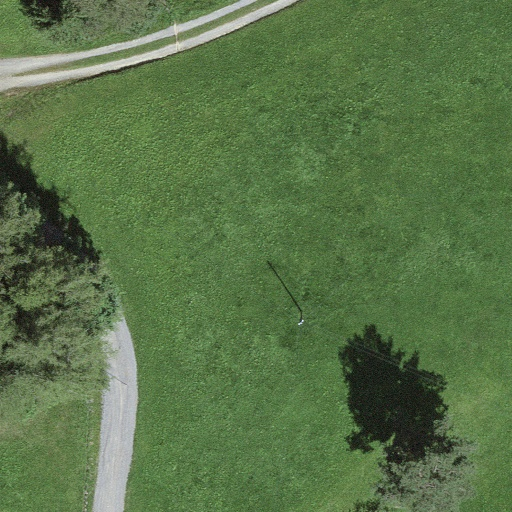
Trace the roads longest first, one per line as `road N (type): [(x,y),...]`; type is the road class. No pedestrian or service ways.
road 1 (track): [(0,207),(55,237),(98,296),(121,359),(104,488)]
road 2 (track): [(245,0),(0,68)]
